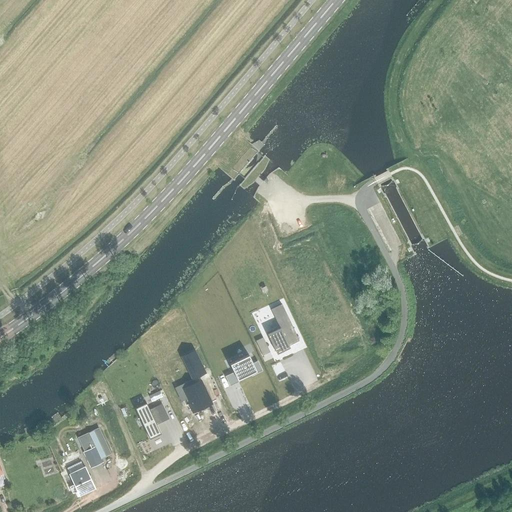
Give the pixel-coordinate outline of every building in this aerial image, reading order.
[(279,327),(266,333),(275,352),(298,341),(281,304),(270,309),(279,327)] [(262,337),(255,341),(262,355),(269,352),(262,337)] [(232,348),(213,357),(223,379),(232,374),(236,381),(254,373),(247,357),(238,361),(232,348)] [(194,349),(180,355),(191,378),(193,382),(183,387),(188,396),(186,397),(189,404),(188,405),(191,412),(209,403),(198,380),(197,380),(195,376),(205,372),(194,349)] [(162,397),(159,391),(149,396),(151,401),(162,397)] [(226,398),(214,403),(221,417),(232,412),(226,398)] [(145,402),(134,408),(148,438),(160,433),(155,423),(160,421),(153,408),(149,410),(145,402)] [(200,415),(184,422),(189,433),(205,425),(200,415)] [(103,462),(95,446),(82,453),(90,468),(103,462)] [(69,474),(77,491),(74,492),(76,497),(94,488),(93,486),(84,466),(69,474)]
